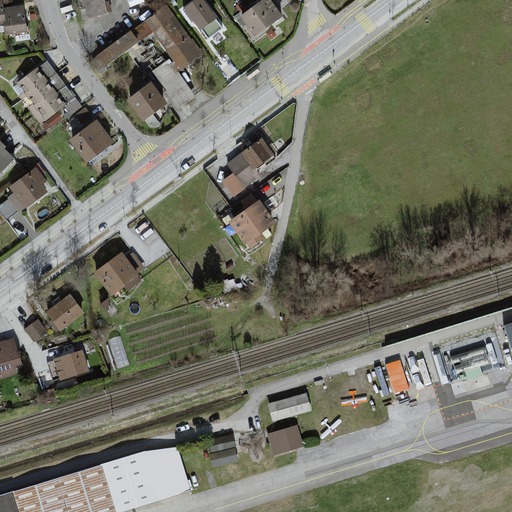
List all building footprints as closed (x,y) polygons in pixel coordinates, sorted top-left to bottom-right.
[(104,0),(78,0),(84,20),(108,13),(104,0)] [(214,16),(202,0),(192,0),(183,7),(198,28),(214,16)] [(280,18),(267,0),(261,0),(236,19),(251,39),(280,18)] [(28,31),(24,4),(5,7),(3,9),(2,11),(5,13),(7,23),(5,23),(7,34),(28,31)] [(166,6),(92,56),(101,70),(154,34),(179,71),(200,56),(166,6)] [(75,100),(45,62),(11,88),(40,126),(75,100)] [(149,82),(124,99),(139,120),(164,102),(149,82)] [(114,143),(96,120),(69,141),(86,164),(114,143)] [(273,154),(262,138),(242,151),(253,168),(273,154)] [(0,171),(14,158),(4,148),(5,146),(0,140),(0,171)] [(253,168),(242,151),(227,161),(235,173),(245,188),(260,178),(253,168)] [(46,181),(35,167),(9,186),(25,208),(47,192),(41,185),(46,181)] [(245,188),(235,173),(224,180),(234,195),(245,188)] [(275,222),(259,199),(229,220),(245,243),(275,222)] [(118,251),(92,271),(109,295),(121,286),(125,293),(142,281),(136,273),(144,267),(133,252),(124,258),(118,251)] [(68,294),(44,311),(60,331),(83,313),(68,294)] [(36,318),(24,328),(34,341),(46,331),(36,318)] [(511,318),(502,322),(511,352),(511,318)] [(0,378),(23,371),(13,338),(0,342),(0,349),(0,350),(0,378)] [(491,342),(486,344),(492,364),(497,362),(491,342)] [(485,346),(451,357),(453,364),(487,354),(485,346)] [(85,371),(79,351),(52,360),(58,379),(85,371)] [(488,356),(454,366),(456,374),(490,363),(488,356)] [(307,391),(267,403),(273,421),(276,420),(312,409),(307,391)] [(269,432),(267,432),(270,444),(274,455),(304,446),(296,423),(273,430),(269,432)] [(232,433),(206,440),(209,453),(235,447),(232,433)] [(176,442),(0,495),(0,511),(120,511),(191,491),(177,445),(176,442)] [(235,448),(208,454),(211,468),(238,461),(237,458),(236,454),(235,448)]
